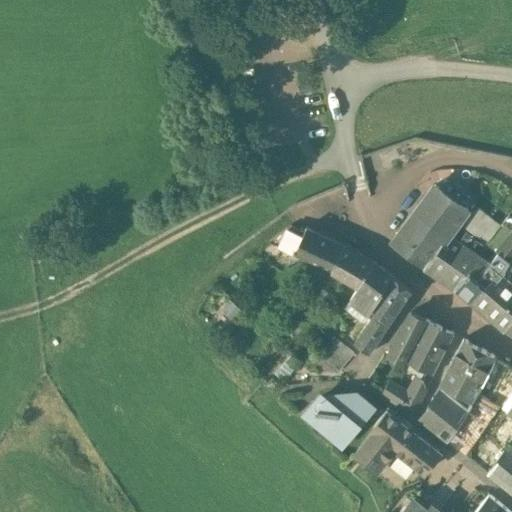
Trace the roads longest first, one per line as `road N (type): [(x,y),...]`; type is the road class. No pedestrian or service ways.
road 1 (track): [(347,156),(255,191),(84,288),(0,318)]
road 2 (residential): [(511,351),(375,241),(364,207)]
road 3 (unclassified): [(334,84),(395,69),(511,74)]
road 4 (residential): [(364,207),(425,163),(468,159),(511,169)]
